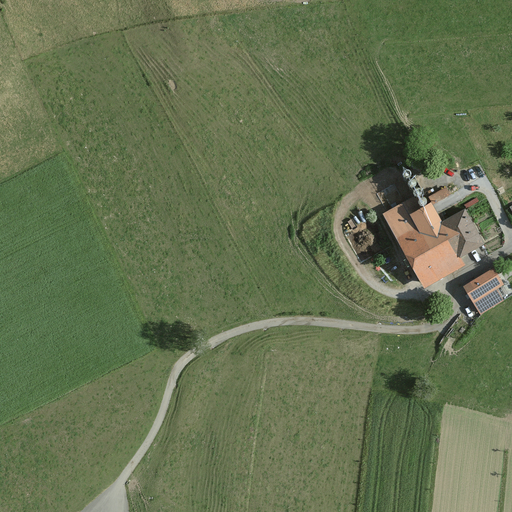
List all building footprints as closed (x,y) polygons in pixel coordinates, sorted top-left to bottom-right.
[(405,176),(407,177),(408,177),(410,176),(411,175),(411,174),(412,172),(411,171),(411,170),(410,169),(409,168),(407,168),(406,168),(404,169),(403,170),(403,171),(403,173),(403,174),(404,176),(405,176)] [(411,186),(412,186),(414,186),(415,185),(416,184),(417,183),(417,181),(417,180),(416,179),(415,178),(414,177),(413,177),(411,177),(410,178),(409,179),(408,180),(408,182),(408,184),(409,185),(411,186)] [(416,195),(417,195),(419,195),(420,194),(422,193),(422,192),(422,191),(422,189),(421,188),(421,187),(419,186),(418,186),(417,186),(415,187),(414,188),(413,190),(413,191),(414,193),(415,194),(416,195)] [(450,194),(446,187),(430,195),(433,202),(450,194)] [(421,204),(423,204),(424,204),(426,203),(427,202),(427,201),(428,200),(427,198),(427,197),(426,196),(425,195),(423,195),(422,195),(420,196),(419,197),(419,199),(418,200),(419,202),(420,203),(421,204)] [(403,206),(388,215),(426,283),(463,263),(458,255),(482,242),(465,210),(442,223),(432,203),(409,216),(403,206)] [(494,270),(466,285),(481,311),(511,294),(502,275),(498,277),(494,270)]
